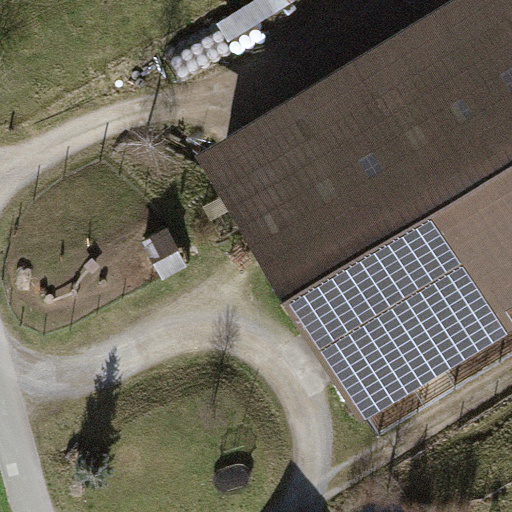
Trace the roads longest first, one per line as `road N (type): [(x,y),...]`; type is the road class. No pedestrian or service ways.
road 1 (track): [(374,0),(300,47),(0,172)]
road 2 (residential): [(0,391),(33,511)]
